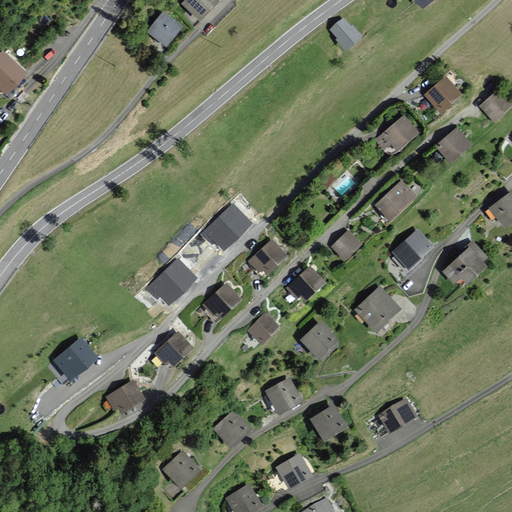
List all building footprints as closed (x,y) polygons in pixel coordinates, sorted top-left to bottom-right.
[(217,0),(187,0),(185,3),(201,18),(217,0)] [(436,0),(415,0),(425,10),(436,0)] [(183,27),(162,12),(148,31),(168,47),(183,27)] [(350,26),(342,17),(329,28),(337,37),(335,39),(347,52),(364,37),(352,24),(350,26)] [(0,84),(7,92),(26,73),(4,52),(0,55),(0,84)] [(464,96),(445,76),(425,94),(443,114),(464,96)] [(511,107),(511,105),(497,89),(479,106),(495,123),(511,107)] [(418,132),(405,116),(378,139),(386,149),(392,143),(398,150),(418,132)] [(470,144),(457,129),(437,145),(451,161),(470,144)] [(416,198),(402,182),(377,204),(391,220),(416,198)] [(511,220),(511,192),(491,208),(505,226),(511,220)] [(252,224),(233,203),(206,229),(225,249),(252,224)] [(435,247),(418,228),(393,250),(410,269),(435,247)] [(364,245),(348,229),(332,245),(347,261),(364,245)] [(287,256),(272,240),(251,261),(260,270),(264,266),(270,272),(287,256)] [(486,257),(473,242),(466,248),(468,250),(444,271),(454,282),(461,276),(467,282),(486,265),(482,260),(486,257)] [(198,278),(178,258),(151,284),(171,304),(198,278)] [(324,282),(310,267),(289,286),(299,297),(302,294),(306,299),(324,282)] [(241,299),(227,284),(204,304),(213,314),(217,311),(222,316),(241,299)] [(401,308),(380,287),(357,309),(378,330),(401,308)] [(278,326),(265,313),(249,330),(263,342),(278,326)] [(337,340),(322,322),(303,338),(318,356),(337,340)] [(194,349),(177,331),(154,352),(166,364),(170,360),(176,366),(194,349)] [(82,337),(54,360),(70,380),(99,357),(82,337)] [(145,399),(133,379),(106,395),(115,410),(120,407),(123,412),(145,399)] [(302,401),(290,379),(267,391),(280,413),(302,401)] [(416,416),(406,399),(381,415),(391,431),(416,416)] [(346,427),(333,406),(313,418),(326,440),(346,427)] [(252,430),(237,413),(217,432),(232,448),(252,430)] [(183,486),(200,470),(183,452),(166,468),(183,486)] [(311,475),(299,455),(278,467),(290,487),(311,475)] [(250,511),(262,505),(249,485),(228,498),(236,511),(250,511)] [(333,511),(326,499),(303,511),(333,511)]
